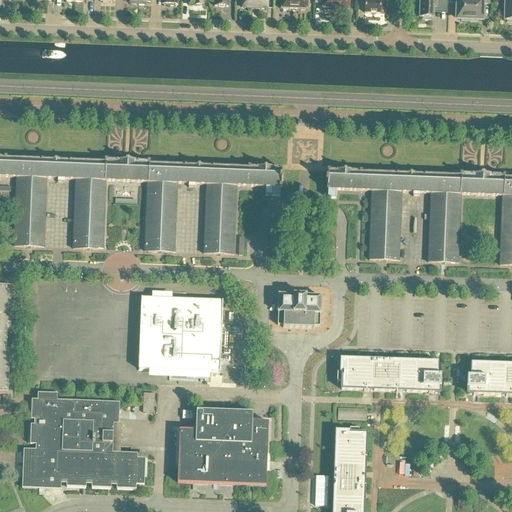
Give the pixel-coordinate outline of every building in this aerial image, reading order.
[(188,0),(189,7),(194,7),(196,7),(197,8),(200,8),(201,7),(203,8),(203,0),(188,0)] [(215,0),(215,8),(218,8),(221,9),(225,8),(228,9),(228,0),(215,0)] [(249,9),(254,10),(254,0),(242,0),(242,9),(244,9),(244,10),(248,10),(249,9)] [(254,0),(254,10),(260,10),(261,11),(265,11),(265,10),(267,10),(267,0),(254,0)] [(288,11),(294,11),(294,0),(280,0),(281,0),(280,10),(282,11),(283,12),(287,12),(288,11)] [(294,0),(294,11),(299,11),(301,12),(304,12),(306,11),(307,11),(307,1),(308,0),(294,0)] [(330,13),(335,13),(335,0),(322,0),(322,10),(324,10),(324,13),(330,13)] [(335,0),(335,13),(340,13),(340,14),(347,14),(347,11),(349,11),(349,1),(349,0),(335,0)] [(364,0),(364,2),(365,2),(364,15),(380,15),(380,2),(379,2),(379,0),(364,0)] [(417,0),(418,7),(420,7),(420,19),(422,19),(422,21),(430,22),(430,20),(432,20),(433,10),(435,10),(435,7),(447,7),(447,0),(417,0)] [(461,23),(469,23),(469,0),(450,0),(450,4),(456,5),(457,6),(457,21),(461,21),(461,23)] [(469,0),(469,23),(477,23),(477,21),(482,21),(482,7),(483,6),(489,6),(489,0),(469,0)] [(504,22),(507,22),(507,24),(511,24),(511,0),(511,1),(505,0),(505,2),(503,2),(502,10),(505,10),(504,22)] [(76,164),(34,163),(34,162),(30,162),(6,162),(6,160),(0,160),(0,178),(16,180),(13,248),(44,250),(46,181),(58,181),(57,184),(64,185),(64,181),(75,182),(73,251),(103,252),(105,183),(147,185),(144,253),(174,255),(177,186),(188,186),(188,189),(195,190),(195,187),(206,187),(203,256),(233,257),(236,188),(265,189),(265,198),(279,198),(280,190),(281,190),(281,182),(282,183),(282,179),(282,171),(248,170),(248,171),(223,170),(223,169),(219,169),(219,170),(177,168),(177,167),(173,167),(173,168),(149,167),(149,165),(130,164),(130,163),(124,163),(124,164),(104,163),(104,165),(80,164),(81,164),(76,163),(76,164)] [(435,178),(435,177),(431,177),(431,178),(389,176),(389,175),(385,175),(385,176),(361,175),(361,174),(346,174),(346,173),(342,173),(327,173),(327,180),(326,180),(326,184),(327,184),(326,192),(328,192),(327,200),(336,200),(336,192),(371,193),(368,262),(399,263),(401,195),(413,195),(412,198),(419,198),(419,195),(430,196),(428,264),(458,265),(460,197),(502,198),(499,267),(511,267),(511,180),(504,180),(504,178),(484,177),(484,176),(479,176),(479,177),(460,176),(459,179),(435,178)] [(0,395),(8,396),(9,353),(6,353),(7,332),(10,332),(12,289),(0,288),(0,395)] [(283,327),(283,329),(314,331),(314,328),(319,328),(321,299),(278,297),(277,327),(283,327)] [(221,346),(222,310),(223,308),(223,302),(186,301),(141,299),(139,337),(138,372),(165,373),(196,374),(197,374),(199,375),(213,375),(215,375),(220,375),(220,369),(221,346)] [(342,375),(341,391),(358,392),(358,390),(363,390),(363,393),(368,393),(368,392),(390,393),(391,391),(396,391),(396,394),(401,394),(423,394),(423,392),(428,392),(428,395),(433,395),(439,395),(439,389),(440,389),(441,377),(437,377),(438,364),(340,360),(339,375),(342,375)] [(511,366),(470,365),(470,379),(467,378),(466,390),(467,390),(467,396),(473,396),(473,397),(478,397),(478,394),(483,394),(483,397),(505,397),(505,398),(510,398),(510,395),(511,395),(511,366)] [(22,490),(61,492),(61,486),(66,486),(66,489),(85,489),(85,484),(91,484),(91,490),(111,491),(111,485),(116,485),(116,491),(136,491),(136,487),(144,487),(145,461),(137,461),(137,456),(112,455),(113,426),(118,426),(119,405),(57,403),(57,396),(38,396),(37,402),(32,402),(31,421),(36,421),(36,427),(31,427),(30,446),(35,446),(35,452),(24,451),(22,490)] [(177,485),(266,489),(267,475),(266,475),(268,423),(252,422),(252,415),(196,413),(195,433),(179,432),(177,485)] [(365,453),(366,436),(349,435),(350,433),(335,432),(331,511),(362,511),(364,496),(364,491),(361,491),(361,485),(364,485),(365,463),(366,458),(362,458),(363,453),(365,453)]
